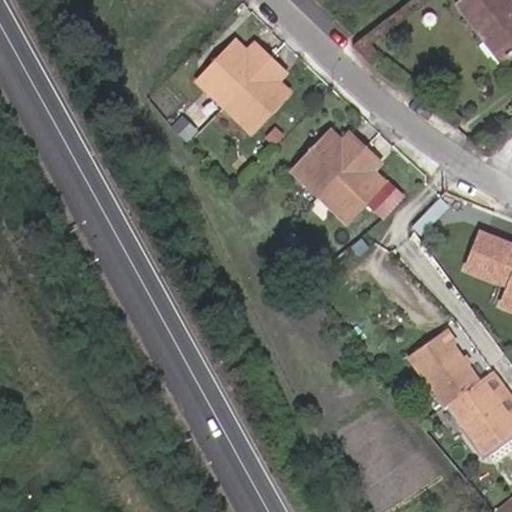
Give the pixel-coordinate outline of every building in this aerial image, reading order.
[(511,0),(465,0),(459,5),(504,60),(511,54),(511,0)] [(199,89),(224,113),(269,65),(257,53),(249,61),(244,56),(235,48),(199,89)] [(249,61),(257,53),(252,48),(244,56),(249,61)] [(273,82),(280,75),(269,65),(224,113),(251,137),(288,97),(277,86),(273,82)] [(273,82),(277,86),(285,79),(280,75),(273,82)] [(345,148),(339,144),(329,136),(291,176),(318,202),(364,153),(351,141),(345,148)] [(346,137),(339,144),(345,148),(351,141),(346,137)] [(367,169),(374,162),(364,153),(318,202),(345,226),(382,184),(372,174),(367,169)] [(367,169),(372,174),(379,167),(374,162),(367,169)] [(511,239),(489,230),(475,265),(511,279),(511,295),(509,301),(511,302),(511,239)] [(452,415),(485,456),(511,434),(511,402),(493,379),(487,385),(449,339),(419,364),(457,411),(452,415)] [(511,511),(511,502),(500,511),(511,511)]
